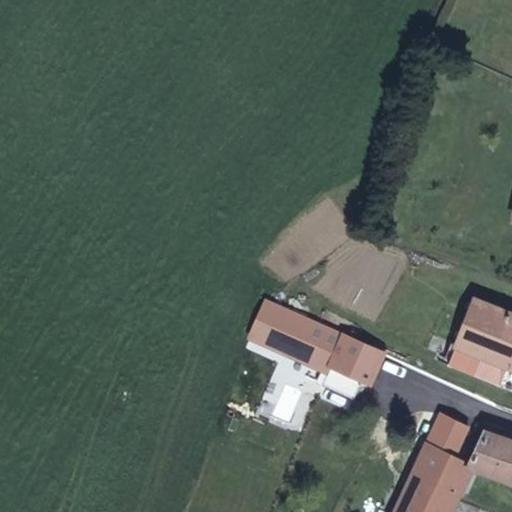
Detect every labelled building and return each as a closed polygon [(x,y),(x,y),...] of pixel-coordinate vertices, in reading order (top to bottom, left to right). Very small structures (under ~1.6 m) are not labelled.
[(511,367),(511,365),(511,313),(474,299),(448,364),(511,390),(511,367)] [(370,385),(384,355),(264,301),(250,338),(328,374),(330,367),(370,385)] [(511,482),(511,440),(487,432),(484,431),(469,464),(474,467),(472,469),(511,482)] [(451,511),(457,501),(472,469),(474,467),(469,464),(426,445),(403,493),(394,511),(451,511)] [(390,486),(377,511),(394,511),(403,493),(390,486)] [(479,511),(480,509),(457,501),(451,511),(479,511)]
